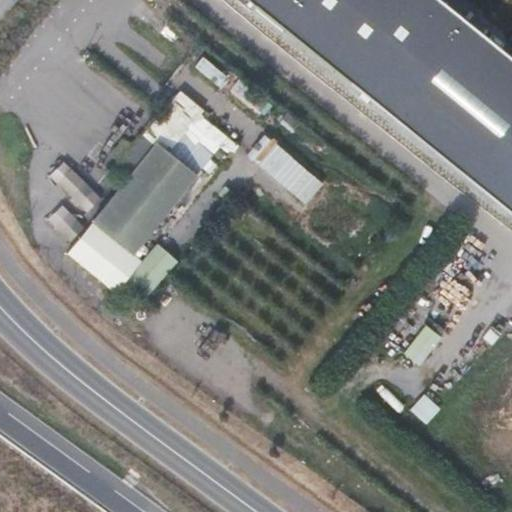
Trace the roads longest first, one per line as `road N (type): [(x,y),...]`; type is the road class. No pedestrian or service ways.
road 1 (primary): [(0,304),(46,351),(253,511)]
road 2 (motorway): [(121,511),(0,424)]
